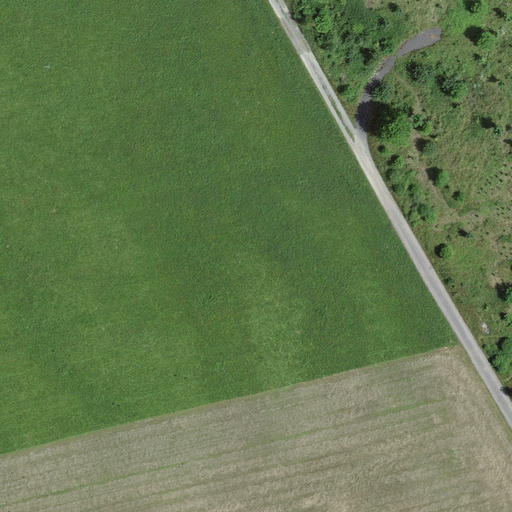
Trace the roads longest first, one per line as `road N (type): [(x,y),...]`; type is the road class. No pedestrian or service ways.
road 1 (track): [(438,30),(370,81),(355,139),(511,414)]
road 2 (track): [(277,0),(355,139)]
